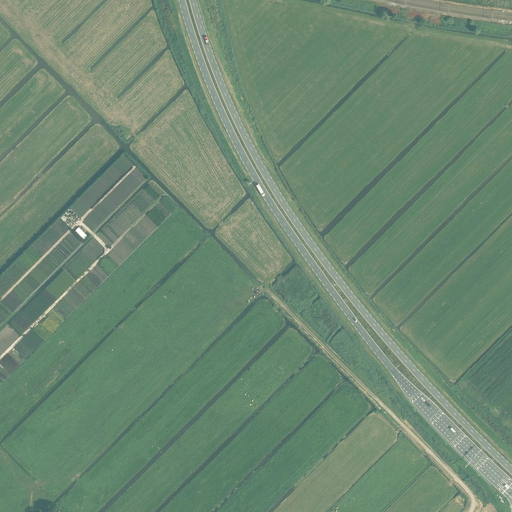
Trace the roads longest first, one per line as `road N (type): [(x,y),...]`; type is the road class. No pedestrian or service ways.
road 1 (primary): [(181,0),(229,129),(277,214),(401,380),(511,493)]
road 2 (primary): [(511,470),(391,345),(286,209),(239,126),(191,0)]
road 3 (track): [(470,511),(469,492),(264,290)]
road 4 (track): [(511,46),(362,21)]
